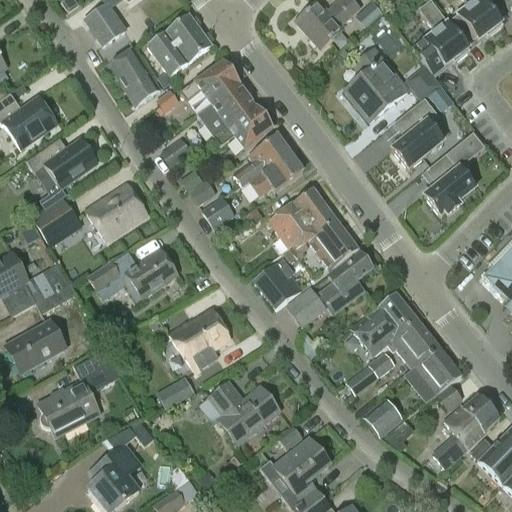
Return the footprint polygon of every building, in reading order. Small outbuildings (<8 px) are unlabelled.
[(76,8),(70,0),(69,0),(62,5),(68,13),(76,8)] [(118,0),(123,11),(146,2),(144,0),(118,0)] [(343,0),(326,16),(317,6),(295,25),(320,53),(342,34),(339,31),(360,12),(359,11),(364,6),(358,0),(343,0)] [(479,1),(478,0),(459,0),(467,10),(457,19),(446,27),(465,50),(475,43),(477,45),(485,39),(487,42),(502,31),(479,1)] [(465,50),(446,27),(430,5),(418,14),(434,36),(423,44),(424,44),(412,53),(426,71),(430,77),(442,68),(444,71),(452,65),(454,68),(469,56),(465,50)] [(102,52),(125,36),(107,9),(82,24),(102,52)] [(169,81),(211,50),(188,20),(146,51),(156,65),(147,71),(156,84),(166,78),(169,81)] [(352,71),(361,81),(343,96),(369,127),(408,95),(373,53),(352,71)] [(108,70),(135,113),(160,95),(133,54),(108,70)] [(196,119),(238,89),(237,87),(237,83),(233,78),(230,78),(221,66),(218,69),(217,67),(211,71),(212,73),(193,87),(180,97),(196,119)] [(430,77),(426,71),(408,86),(423,105),(441,90),(430,77)] [(196,119),(212,141),(254,111),(253,110),(253,106),(249,100),(246,100),(238,89),(196,119)] [(441,117),(453,108),(440,92),(428,101),(441,117)] [(178,106),(168,94),(154,105),(163,117),(178,106)] [(21,115),(10,99),(0,105),(0,129),(1,131),(3,129),(20,154),(56,130),(37,103),(21,115)] [(404,144),(391,155),(407,175),(442,147),(427,128),(437,121),(424,104),(392,129),(404,144)] [(254,111),(212,141),(220,152),(234,141),(244,155),(272,135),(269,132),(270,128),(266,122),(263,123),(254,111)] [(242,193),(249,187),(289,158),(275,139),(274,140),(274,141),(248,160),(252,166),(232,180),(242,193)] [(459,212),(456,208),(474,194),(458,174),(482,154),(470,140),(445,160),(425,176),(436,191),(423,202),(439,222),(443,218),(446,222),(459,212)] [(180,143),(159,159),(170,174),(191,158),(180,143)] [(46,151),(25,166),(32,177),(47,199),(38,205),(44,213),(53,207),(64,199),(60,194),(96,170),(91,163),(93,162),(85,151),(83,152),(78,145),(53,162),(46,151)] [(293,164),(289,158),(249,187),(259,202),(271,193),(274,197),(301,177),(302,178),(303,177),(300,174),(301,169),(298,165),(293,164)] [(187,197),(202,185),(195,175),(179,186),(187,197)] [(197,211),(215,199),(206,185),(187,198),(197,211)] [(104,246),(146,219),(126,188),(85,215),(104,246)] [(294,257),(307,247),(336,225),(335,224),(312,193),(292,207),(274,220),(267,225),(268,226),(265,228),(268,232),(271,230),(288,253),(290,251),(294,257)] [(234,221),(222,202),(201,215),(213,235),(234,221)] [(50,252),(82,232),(63,203),(32,223),(50,252)] [(317,260),(346,239),(336,225),(307,247),(317,260)] [(224,234),(225,235),(218,241),(223,247),(230,242),(241,234),(244,239),(252,234),(246,226),(239,231),(236,226),(224,234)] [(346,239),(317,260),(324,269),(330,278),(359,256),(346,239)] [(511,312),(511,249),(481,283),(511,312)] [(127,257),(88,283),(97,295),(117,281),(135,308),(141,304),(177,280),(160,255),(137,271),(127,257)] [(359,256),(330,278),(327,280),(332,287),(318,299),(332,319),(363,296),(355,286),(372,273),(359,256)] [(10,321),(34,308),(68,290),(56,269),(28,285),(26,286),(11,259),(0,264),(0,302),(0,303),(10,321)] [(302,295),(290,280),(294,277),(282,263),(252,286),(274,315),(302,295)] [(40,319),(76,299),(70,289),(68,290),(34,308),(40,319)] [(284,311),(301,334),(327,314),(310,292),(284,311)] [(372,362),(387,349),(417,325),(395,297),(376,312),(377,313),(350,334),(372,362)] [(213,355),(230,344),(211,313),(168,338),(194,377),(217,362),(213,355)] [(412,374),(439,353),(417,325),(387,349),(392,355),(395,353),(412,374)] [(49,326),(5,351),(20,378),(64,353),(49,326)] [(412,374),(434,402),(450,389),(461,381),(439,353),(412,374)] [(41,419),(41,420),(40,420),(40,421),(40,422),(40,423),(40,424),(40,425),(40,426),(40,427),(40,428),(41,429),(42,430),(42,431),(43,431),(43,432),(44,432),(45,432),(45,433),(46,433),(47,433),(48,433),(49,433),(50,433),(54,441),(98,419),(88,399),(110,387),(120,383),(106,354),(96,359),(73,371),(80,387),(38,409),(42,418),(41,419)] [(378,383),(394,370),(383,357),(368,370),(378,383)] [(354,400),(378,383),(368,370),(345,388),(354,400)] [(194,398),(184,382),(155,398),(165,414),(194,398)] [(279,416),(260,392),(242,407),(227,388),(209,402),(224,421),(218,426),(236,449),(279,416)] [(462,404),(450,389),(434,402),(446,417),(462,404)] [(499,423),(477,399),(463,412),(460,409),(442,425),(447,431),(446,432),(453,439),(431,460),(446,476),(468,455),(467,454),(484,438),(483,437),(499,423)] [(400,425),(384,404),(360,423),(379,443),(400,425)] [(131,436),(131,437),(135,441),(135,442),(144,452),(153,445),(140,429),(131,436)] [(279,444),(287,455),(302,444),(294,433),(279,444)] [(470,459),(502,491),(511,480),(511,434),(511,433),(492,452),(484,444),(470,459)] [(312,511),(324,503),(312,488),(306,492),(304,489),(328,470),(308,444),(273,471),(269,466),(259,473),(288,511),(312,511)] [(93,487),(85,493),(100,511),(119,511),(126,506),(140,497),(128,482),(110,460),(86,479),(93,487)] [(511,480),(502,491),(511,500),(511,480)] [(152,510),(153,511),(178,511),(184,508),(184,507),(187,505),(182,496),(178,498),(176,494),(152,510)] [(330,511),(324,503),(312,511),(350,511),(330,511)]
